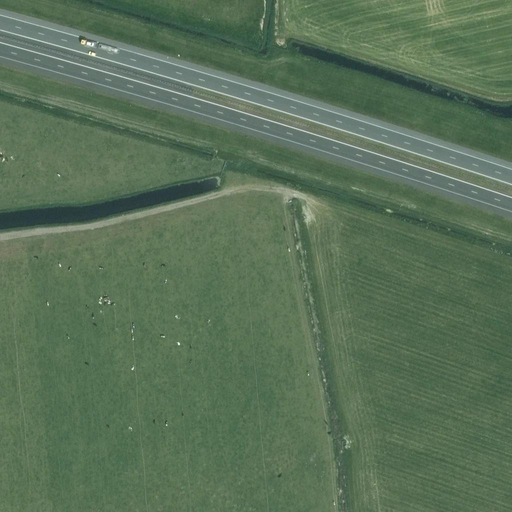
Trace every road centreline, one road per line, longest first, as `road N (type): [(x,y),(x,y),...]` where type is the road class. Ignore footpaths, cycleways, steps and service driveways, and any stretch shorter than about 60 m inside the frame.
road 1 (motorway): [(0,49),(511,204)]
road 2 (motorway): [(511,177),(0,23)]
